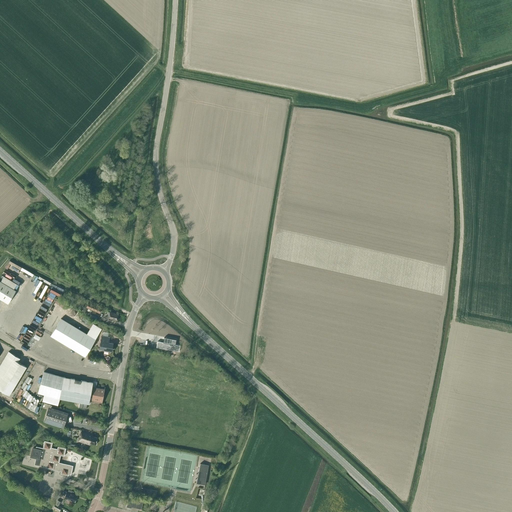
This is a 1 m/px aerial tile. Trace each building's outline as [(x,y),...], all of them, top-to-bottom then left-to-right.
[(0,299),(8,304),(16,291),(0,281),(0,299)] [(101,308),(88,302),(86,307),(99,312),(101,308)] [(107,319),(112,320),(113,319),(117,320),(118,314),(114,313),(108,312),(107,319)] [(85,356),(95,339),(101,329),(93,324),(87,334),(61,318),(51,336),(85,356)] [(102,336),(99,349),(105,350),(104,351),(108,351),(108,350),(112,351),(113,343),(107,342),(108,337),(102,336)] [(175,344),(176,339),(164,337),(164,338),(164,341),(163,341),(163,342),(158,341),(156,347),(179,351),(180,345),(175,344)] [(20,359),(9,352),(0,367),(0,389),(9,395),(26,367),(18,362),(20,359)] [(89,404),(90,400),(102,402),(102,404),(105,387),(104,389),(92,387),(93,382),(63,377),(44,372),(38,393),(59,399),(80,402),(79,407),(86,409),(87,404),(89,404)] [(49,407),(48,410),(44,421),(63,427),(67,413),(49,407)] [(78,441),(90,445),(90,444),(95,445),(97,438),(92,436),(92,434),(82,430),(78,441)] [(66,448),(58,446),(57,449),(51,448),(52,443),(44,441),(43,448),(36,446),(36,448),(32,447),(30,457),(36,458),(34,465),(39,466),(46,468),(61,471),(60,474),(68,476),(69,474),(71,475),(73,466),(59,462),(60,455),(64,456),(66,448)] [(200,464),(199,470),(198,471),(201,472),(199,481),(203,481),(205,482),(209,465),(200,464)] [(64,498),(75,502),(77,496),(73,494),(73,492),(68,490),(67,492),(61,490),(60,494),(65,496),(64,498)] [(127,507),(131,508),(132,507),(141,509),(143,501),(133,499),(129,498),(127,507)] [(51,508),(59,511),(61,507),(59,505),(61,501),(58,499),(55,503),(54,503),(51,508)]
